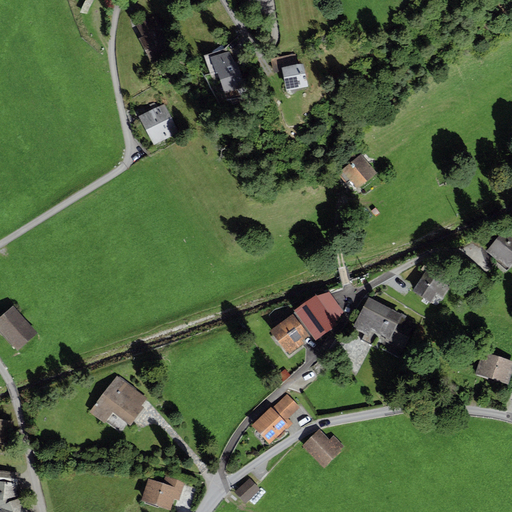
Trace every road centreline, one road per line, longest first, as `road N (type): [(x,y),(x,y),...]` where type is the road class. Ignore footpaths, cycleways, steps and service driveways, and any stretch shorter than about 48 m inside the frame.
road 1 (residential): [(202,511),(249,467),(320,424),(403,408),(511,417)]
road 2 (residential): [(117,0),(111,58),(126,161),(0,243)]
road 3 (residential): [(0,367),(42,511)]
